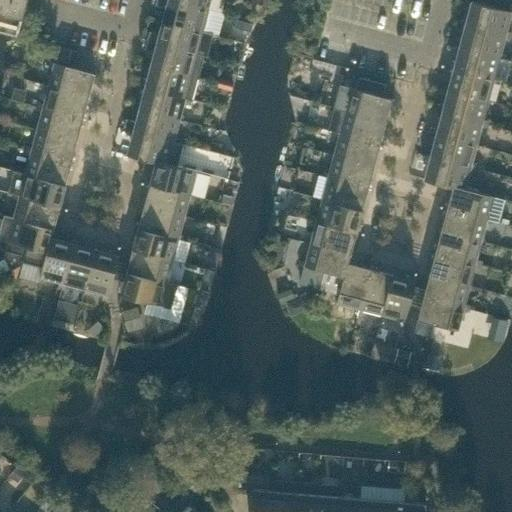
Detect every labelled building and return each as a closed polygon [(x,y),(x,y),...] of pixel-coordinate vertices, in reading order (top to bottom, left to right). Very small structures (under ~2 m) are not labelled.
[(0,0),(0,32),(16,37),(25,0),(0,0)] [(213,14),(214,11),(174,0),(167,0),(166,7),(170,8),(167,21),(202,31),(207,13),(213,14)] [(209,6),(210,0),(174,0),(214,11),(215,7),(209,6)] [(506,31),(511,11),(475,2),(472,16),(467,15),(465,24),(511,36),(511,32),(506,31)] [(159,33),(156,42),(203,55),(206,56),(209,45),(210,38),(212,34),(202,31),(167,21),(164,30),(163,34),(159,33)] [(510,39),(511,36),(465,24),(462,33),(467,34),(463,47),(499,56),(504,38),(510,39)] [(203,55),(156,42),(154,51),(158,52),(155,65),(197,77),(203,55)] [(78,51),(64,47),(60,60),(75,64),(78,51)] [(494,75),(499,56),(463,47),(460,60),(455,59),(453,68),(499,80),(500,76),(494,75)] [(95,73),(82,69),(49,60),(47,65),(54,66),(49,85),(84,95),(88,82),(92,83),(95,73)] [(191,99),(197,77),(155,65),(151,79),(147,77),(145,86),(191,99)] [(498,83),(499,80),(453,68),(451,77),(455,78),(452,91),(487,100),(492,82),(498,83)] [(340,84),(334,108),(345,111),(381,120),(385,107),(389,108),(392,98),(383,96),(386,84),(359,77),(356,88),(340,84)] [(81,108),(84,95),(49,85),(44,104),(38,102),(37,105),(83,118),(85,109),(81,108)] [(190,102),(191,99),(145,86),(142,95),(147,97),(143,110),(179,119),(184,100),(190,102)] [(482,119),(487,100),(452,91),(448,104),(444,103),(441,112),(481,122),(488,124),(489,120),(482,119)] [(80,127),(83,118),(37,105),(36,109),(42,110),(37,129),(73,139),(76,125),(80,127)] [(174,138),(179,119),(143,110),(140,123),(135,121),(133,129),(133,130),(179,143),(180,139),(174,138)] [(378,133),(381,120),(345,111),(340,129),(334,127),(333,131),(380,143),(382,134),(378,133)] [(488,124),(481,122),(441,112),(439,121),(443,122),(440,135),(476,144),(481,126),(487,127),(488,124)] [(125,119),(123,127),(133,129),(135,121),(125,119)] [(69,152),(73,139),(37,129),(32,148),(26,146),(25,150),(71,162),(73,153),(69,152)] [(178,146),(179,143),(133,130),(131,139),(135,141),(131,154),(159,162),(159,161),(167,163),(177,165),(182,147),(178,146)] [(377,152),(380,143),(333,131),(332,134),(339,136),(334,154),(369,164),(373,151),(377,152)] [(471,163),(476,144),(440,135),(436,148),(432,147),(430,156),(470,166),(476,168),(477,165),(471,163)] [(69,171),(71,162),(25,150),(24,153),(30,155),(25,173),(61,183),(64,170),(69,171)] [(366,177),(369,164),(334,154),(329,173),(323,171),(322,175),(368,187),(370,178),(366,177)] [(476,168),(470,166),(430,156),(427,165),(432,166),(428,180),(452,186),(464,189),(464,188),(469,170),(475,172),(476,168)] [(167,163),(159,161),(159,162),(156,175),(152,174),(149,183),(196,195),(196,192),(190,190),(195,170),(177,165),(167,163)] [(57,196),(61,183),(25,173),(20,192),(14,190),(13,193),(59,206),(62,197),(57,196)] [(365,196),(368,187),(322,175),(321,178),(327,180),(322,199),(358,208),(361,195),(365,196)] [(195,199),(196,195),(149,183),(147,191),(151,193),(148,206),(184,215),(188,197),(195,199)] [(464,188),(464,189),(452,186),(456,187),(453,200),(449,199),(446,208),(493,220),(493,217),(487,215),(492,196),(464,188)] [(57,215),(59,206),(13,193),(12,197),(19,199),(14,217),(49,227),(53,214),(57,215)] [(354,221),(358,208),(322,199),(317,217),(311,215),(310,219),(356,231),(359,222),(354,221)] [(292,201),(286,215),(307,223),(312,209),(292,201)] [(179,234),(184,215),(148,206),(145,219),(140,218),(138,227),(184,239),(185,236),(179,234)] [(492,224),(493,220),(446,208),(444,217),(448,218),(445,231),(481,241),(485,222),(492,224)] [(3,217),(0,229),(0,245),(1,247),(5,249),(24,255),(25,255),(27,245),(47,251),(49,241),(46,240),(49,227),(14,217),(4,215),(3,217)] [(354,240),(356,231),(310,219),(309,222),(315,224),(310,243),(346,252),(349,239),(354,240)] [(183,243),(184,239),(138,227),(135,236),(140,237),(136,250),(172,260),(177,241),(183,243)] [(476,259),(481,241),(445,231),(441,244),(437,243),(435,252),(481,264),(482,261),(476,259)] [(61,289),(73,242),(64,240),(63,244),(49,241),(47,251),(27,245),(25,255),(24,255),(23,261),(42,266),(39,276),(59,281),(57,288),(61,289)] [(81,249),(82,245),(73,242),(61,289),(64,289),(66,283),(85,288),(94,253),(81,249)] [(342,265),(346,252),(310,243),(305,261),(299,260),(298,264),(343,276),(344,276),(346,266),(342,265)] [(167,278),(172,260),(136,250),(133,263),(128,262),(126,271),(172,283),(173,280),(167,278)] [(106,300),(118,254),(109,252),(107,256),(94,253),(85,288),(103,293),(101,299),(106,300)] [(480,268),(481,264),(435,252),(432,261),(437,262),(433,275),(469,285),(474,266),(480,268)] [(0,273),(8,270),(4,260),(0,261),(0,273)] [(358,314),(370,268),(361,265),(360,270),(346,266),(344,276),(343,276),(336,302),(356,307),(354,313),(358,314)] [(378,274),(379,270),(370,268),(358,314),(361,315),(363,309),(381,313),(391,278),(378,274)] [(126,271),(120,294),(124,295),(147,301),(156,303),(160,305),(170,307),(171,304),(172,301),(176,284),(172,283),(126,271)] [(464,303),(469,285),(433,275),(430,288),(425,287),(423,296),(469,308),(470,305),(464,303)] [(403,326),(415,280),(405,277),(404,281),(391,278),(381,313),(400,318),(398,324),(403,326)] [(58,299),(43,295),(37,315),(53,319),(58,299)] [(468,312),(469,308),(423,296),(421,305),(425,306),(421,320),(457,330),(462,310),(468,312)] [(143,327),(137,308),(122,313),(128,332),(143,327)] [(429,361),(442,364),(446,345),(434,342),(429,361)] [(33,501),(47,480),(37,473),(23,494),(33,501)] [(274,490),(272,511),(293,511),(295,498),(296,481),(274,479),(273,490),(274,490)] [(295,498),(293,511),(315,511),(316,501),(317,495),(317,490),(318,483),(296,481),(295,498)] [(316,501),(315,511),(337,511),(339,495),(340,492),(338,488),(338,486),(335,484),(323,483),(320,484),(318,486),(319,483),(318,483),(317,490),(317,495),(316,501)] [(272,511),(274,490),(273,490),(252,488),(251,495),(249,511),(272,511)] [(358,511),(360,497),(339,495),(337,511),(358,511)] [(380,511),(382,499),(360,497),(358,511),(380,511)] [(88,511),(73,498),(60,511),(88,511)] [(402,511),(403,501),(382,499),(380,511),(402,511)] [(424,511),(425,503),(403,501),(402,511),(424,511)] [(199,511),(189,503),(181,511),(199,511)]
